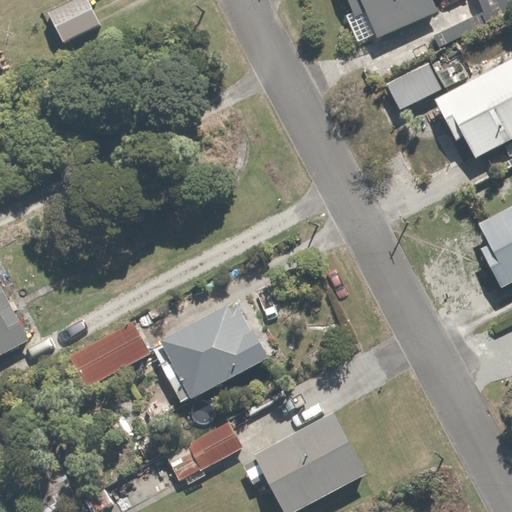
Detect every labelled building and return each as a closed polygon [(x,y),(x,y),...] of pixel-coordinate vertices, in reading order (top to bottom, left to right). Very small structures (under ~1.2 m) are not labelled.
[(90,0),(68,0),(44,12),(61,47),(103,26),(90,0)] [(511,0),(340,0),(348,20),(358,17),(367,43),(439,17),(432,0),(476,0),(482,15),(511,3),(511,0)] [(511,58),(432,99),(454,142),(459,139),(472,164),(511,143),(511,58)] [(511,204),(475,224),(485,243),(477,248),(497,286),(511,278),(511,204)] [(0,352),(24,342),(0,290),(0,352)] [(239,302),(158,343),(167,361),(160,365),(179,402),(267,358),(239,302)] [(131,324),(63,359),(79,389),(147,354),(131,324)] [(334,414),(239,465),(254,493),(266,486),(280,511),(298,511),(367,475),(334,414)] [(230,420),(162,454),(175,480),(243,447),(230,420)] [(71,477),(52,487),(62,507),(81,497),(71,477)] [(107,485),(83,500),(90,511),(107,511),(119,506),(107,485)]
